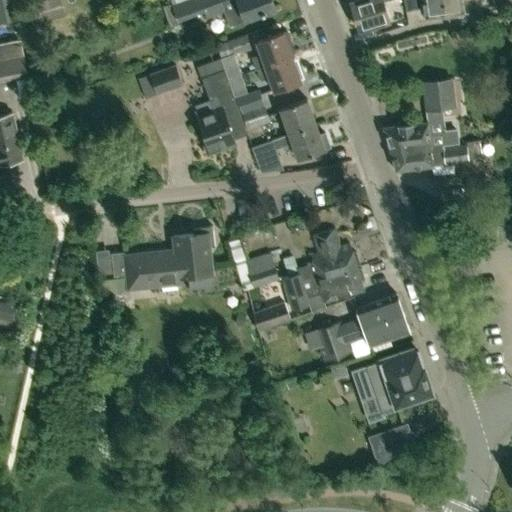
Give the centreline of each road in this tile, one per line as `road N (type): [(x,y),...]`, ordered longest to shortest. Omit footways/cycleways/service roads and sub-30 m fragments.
road 1 (residential): [(0,210),(378,169)]
road 2 (residential): [(461,511),(473,469),(470,431),(378,169)]
road 3 (residential): [(338,51),(421,24),(470,19)]
road 4 (residential): [(378,169),(338,51)]
